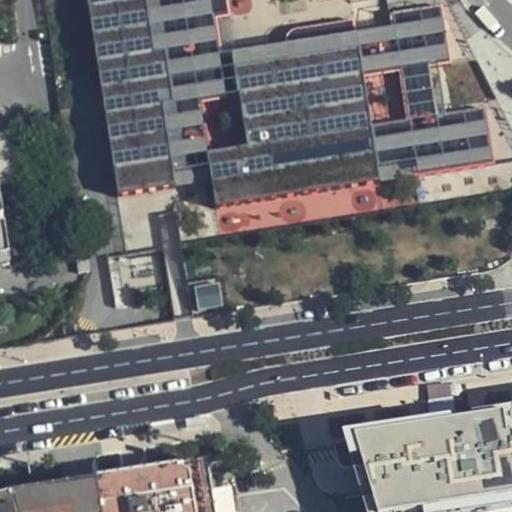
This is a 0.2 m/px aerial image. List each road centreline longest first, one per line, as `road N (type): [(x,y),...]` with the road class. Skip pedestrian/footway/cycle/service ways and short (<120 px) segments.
road 1 (secondary): [(0,432),(511,342)]
road 2 (secondary): [(511,302),(0,382)]
